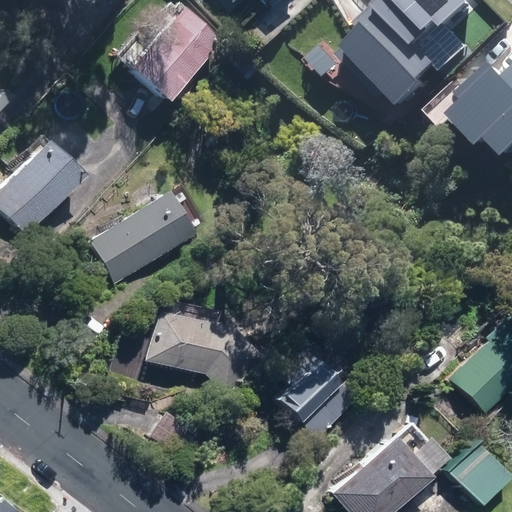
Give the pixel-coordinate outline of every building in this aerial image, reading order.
[(475,5),(470,0),(380,0),(419,41),(443,18),(451,28),(475,5)] [(127,65),(164,99),(218,40),(181,6),(127,65)] [(338,41),(401,107),(438,73),(374,6),(338,41)] [(211,56),(217,61),(229,49),(223,43),(211,56)] [(230,63),(242,74),(253,64),(242,52),(230,63)] [(459,99),(444,114),(475,144),(482,137),(500,155),(511,142),(511,61),(499,74),(486,61),(454,93),(459,99)] [(0,173),(0,223),(11,234),(68,173),(32,139),(0,173)] [(147,194),(76,242),(103,282),(174,236),(147,194)] [(443,377),(482,413),(511,379),(511,321),(495,305),(472,331),(479,338),(443,377)] [(189,376),(212,399),(248,361),(214,329),(142,313),(131,364),(189,376)] [(52,330),(81,351),(92,336),(63,315),(52,330)] [(296,362),(259,401),(301,443),(339,403),(296,362)] [(145,436),(163,447),(179,423),(161,411),(145,436)] [(372,440),(318,495),(334,511),(375,511),(410,478),(372,440)] [(435,475),(469,507),(496,478),(462,445),(435,475)] [(0,511),(12,511),(0,498),(0,511)]
